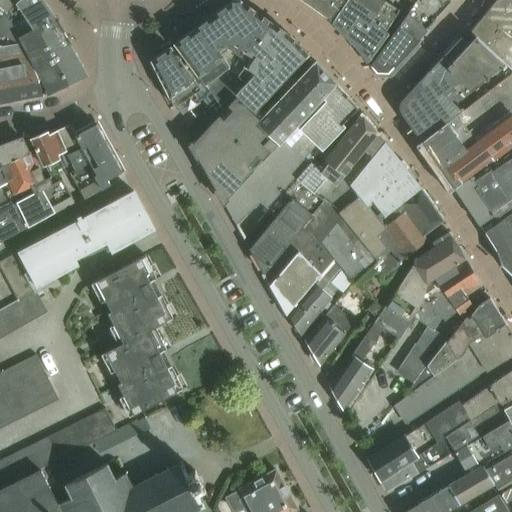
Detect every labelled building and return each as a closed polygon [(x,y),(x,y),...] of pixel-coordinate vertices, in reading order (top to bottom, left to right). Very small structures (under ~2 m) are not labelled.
[(87,77),(56,21),(41,0),(20,0),(17,3),(37,30),(38,29),(69,86),(87,77)] [(331,23),(348,0),(297,0),(331,22),(331,23)] [(367,64),(389,35),(386,31),(399,12),(381,0),(348,0),(331,23),(367,64)] [(426,31),(451,4),(445,0),(418,0),(370,67),(379,76),(387,75),(390,72),(393,75),(421,46),(418,44),(420,41),(419,40),(427,32),(426,31)] [(511,0),(497,0),(470,32),(511,70),(422,144),(453,188),(511,146),(511,0)] [(252,56),(274,25),(240,1),(240,3),(237,1),(234,3),(234,1),(232,3),(231,2),(206,21),(206,22),(175,45),(215,98),(183,132),(193,141),(237,95),(237,94),(264,65),(252,56)] [(0,34),(0,35),(12,25),(6,14),(0,18),(0,34)] [(12,25),(0,35),(18,43),(20,39),(19,39),(12,25)] [(237,95),(255,112),(308,56),(292,37),(274,25),(252,56),(264,65),(237,94),(237,95)] [(49,95),(69,86),(38,29),(37,30),(19,39),(20,39),(22,45),(27,54),(49,95)] [(421,142),(422,144),(511,70),(470,32),(463,39),(401,103),(426,138),(421,142)] [(40,79),(27,54),(22,45),(1,48),(3,59),(13,103),(43,97),(40,79)] [(3,59),(1,48),(0,48),(0,47),(0,105),(13,103),(3,59)] [(201,88),(171,48),(152,61),(176,107),(183,102),(189,111),(201,103),(194,94),(201,88)] [(283,141),(337,85),(315,63),(257,125),(279,145),(283,141)] [(343,126),(358,110),(337,85),(283,141),(310,166),(311,165),(305,160),(317,147),(323,152),(345,128),(343,126)] [(223,204),(278,146),(255,125),(262,119),(237,95),(190,145),(223,204)] [(421,190),(363,113),(324,160),(329,165),(324,170),(320,166),(316,170),(311,165),(310,166),(283,141),(279,145),(224,204),(236,227),(260,204),(269,212),(244,239),(286,316),(334,259),(341,269),(354,286),(371,268),(372,269),(398,245),(385,230),(393,223),(388,217),(421,190)] [(75,171),(73,172),(70,174),(85,200),(111,186),(108,180),(123,173),(97,125),(76,136),(81,146),(70,152),(79,168),(75,171)] [(76,136),(72,129),(69,128),(58,132),(49,137),(48,132),(32,141),(33,142),(44,165),(46,164),(52,183),(62,177),(59,171),(72,165),(75,171),(79,168),(70,152),(81,146),(76,136)] [(44,165),(33,142),(26,144),(23,138),(0,145),(0,162),(34,225),(55,214),(58,215),(65,211),(76,205),(62,177),(52,183),(46,164),(44,165)] [(511,146),(453,188),(485,233),(511,214),(511,146)] [(34,225),(0,162),(0,230),(5,240),(34,225)] [(398,245),(372,269),(385,282),(410,259),(409,257),(428,242),(424,237),(444,222),(421,190),(388,217),(393,223),(385,230),(398,245)] [(0,266),(17,300),(36,290),(39,288),(38,287),(79,265),(76,259),(108,243),(113,252),(153,231),(155,230),(134,192),(132,193),(0,262),(0,266)] [(511,214),(485,233),(511,275),(511,214)] [(465,259),(454,241),(449,233),(432,243),(435,248),(415,260),(395,294),(374,324),(398,340),(424,299),(426,283),(465,259)] [(146,255),(96,281),(112,311),(108,313),(124,343),(156,327),(174,318),(154,280),(158,279),(146,255)] [(333,279),(341,269),(334,259),(286,316),(288,314),(301,336),(332,300),(342,286),(333,279)] [(471,311),(473,308),(470,303),(477,298),(479,300),(485,291),(465,259),(426,283),(424,299),(398,340),(392,348),(394,349),(414,319),(427,328),(402,365),(419,377),(448,339),(435,331),(442,320),(445,322),(457,313),(460,317),(471,311)] [(48,312),(36,290),(25,296),(37,319),(48,312)] [(37,319),(25,296),(14,303),(26,325),(37,319)] [(485,337),(506,324),(490,299),(479,305),(470,319),(467,317),(449,340),(448,339),(419,377),(414,384),(414,388),(445,367),(459,358),(469,345),(468,343),(482,331),(485,337)] [(26,325),(14,303),(2,309),(15,331),(26,325)] [(354,322),(334,307),(306,341),(311,352),(310,357),(313,364),(319,365),(319,366),(354,322)] [(15,331),(2,309),(0,310),(0,330),(4,337),(15,331)] [(392,348),(398,340),(374,324),(353,356),(330,388),(345,411),(373,370),(362,363),(376,343),(377,344),(379,341),(392,348)] [(454,393),(511,356),(511,334),(506,324),(485,337),(482,331),(468,343),(469,345),(459,358),(445,367),(414,388),(414,392),(396,406),(407,424),(454,394),(454,393)] [(124,343),(106,352),(122,382),(118,384),(134,415),(184,389),(164,351),(168,349),(156,327),(124,343)] [(37,383),(48,377),(37,355),(24,361),(35,384),(37,383)] [(25,389),(35,384),(24,361),(11,368),(22,390),(25,389)] [(14,394),(22,390),(11,368),(0,373),(0,377),(10,396),(14,394)] [(472,420),(511,392),(511,370),(489,387),(461,405),(472,420)] [(0,401),(3,400),(10,396),(0,377),(0,401)] [(59,400),(48,377),(37,383),(48,406),(59,400)] [(37,411),(48,406),(37,383),(35,384),(25,389),(37,411)] [(25,417),(37,411),(25,389),(22,390),(14,394),(25,417)] [(511,392),(472,420),(461,405),(459,402),(483,436),(511,418),(511,392)] [(14,422),(25,417),(14,394),(10,396),(3,400),(14,422)] [(0,422),(3,428),(14,422),(3,400),(0,401),(0,422)] [(387,494),(419,474),(451,455),(455,453),(483,436),(459,402),(425,424),(368,461),(387,494)] [(106,409),(95,414),(106,437),(118,431),(106,409)] [(95,414),(84,420),(95,442),(106,437),(95,414)] [(488,462),(511,447),(511,418),(483,436),(455,453),(465,470),(467,469),(469,474),(484,466),(489,463),(488,462)] [(84,420),(72,425),(84,448),(95,442),(84,420)] [(72,425),(61,431),(73,454),(84,448),(72,425)] [(61,431),(50,437),(61,459),(73,454),(61,431)] [(50,437),(39,442),(50,465),(61,459),(50,437)] [(39,442),(28,448),(39,471),(41,470),(41,469),(50,465),(39,442)] [(511,485),(511,447),(488,462),(489,463),(484,466),(500,492),(511,485)] [(28,477),(39,471),(28,448),(16,453),(28,477)] [(17,482),(28,477),(16,453),(5,459),(17,482)] [(0,476),(5,488),(17,482),(5,459),(0,461),(0,476)] [(187,475),(182,464),(170,470),(169,468),(167,469),(168,471),(158,476),(157,474),(155,475),(156,477),(147,481),(146,479),(144,481),(145,482),(134,488),(127,473),(116,479),(108,464),(66,485),(73,498),(59,505),(41,470),(39,471),(28,477),(17,482),(5,488),(0,490),(0,511),(192,511),(203,507),(198,495),(206,492),(195,471),(187,475)] [(465,511),(500,492),(484,466),(469,474),(406,511),(465,511)] [(293,511),(298,509),(276,470),(241,489),(241,490),(226,498),(233,511),(240,511),(244,510),(245,511),(293,511)] [(511,511),(511,485),(500,492),(511,511)] [(511,511),(500,492),(465,511),(511,511)]
